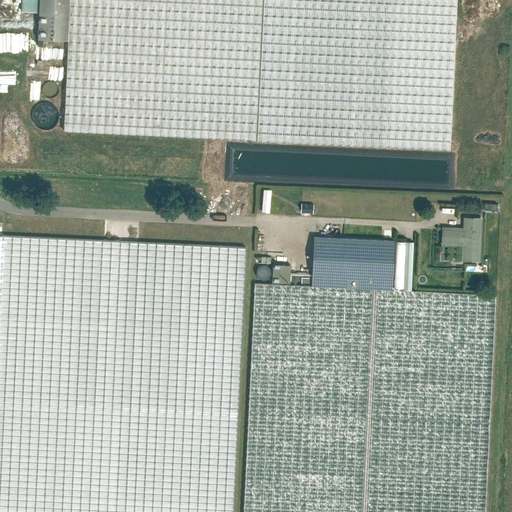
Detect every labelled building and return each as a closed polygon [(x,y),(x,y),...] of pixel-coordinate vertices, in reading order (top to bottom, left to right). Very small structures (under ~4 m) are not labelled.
[(22,0),(22,4),(22,12),(39,13),(38,39),(43,39),(68,40),(69,0),(22,0)] [(69,0),(68,40),(64,131),(256,140),(450,148),(456,0),(69,0)] [(313,213),(313,205),(301,204),(301,212),(313,213)] [(477,260),(479,219),(466,219),(466,231),(444,230),(443,243),(465,244),(464,259),(477,260)] [(0,511),(232,511),(244,282),(246,247),(0,235),(0,511)] [(311,285),(392,289),(394,241),(314,237),(311,285)] [(410,289),(413,242),(405,241),(402,289),(410,289)] [(286,282),(287,268),(280,267),(280,263),(272,263),(272,281),(286,282)] [(392,289),(311,285),(254,283),(243,511),(485,511),(496,294),(392,289)]
